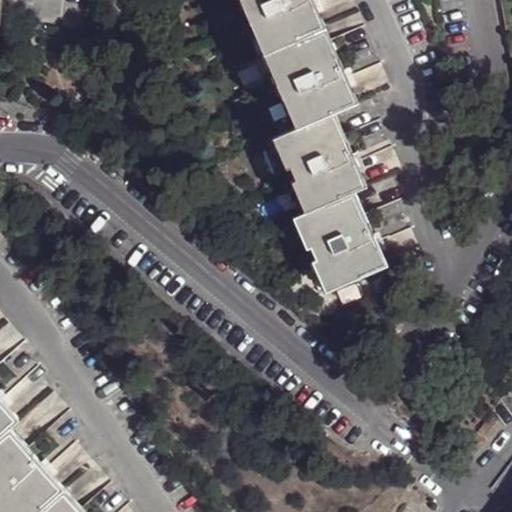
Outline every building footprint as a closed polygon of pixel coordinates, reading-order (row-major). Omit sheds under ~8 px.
[(245,0),(271,60),(332,34),(318,0),(245,0)] [(271,60),(302,134),(343,119),(365,110),(332,34),(271,60)] [(282,143),(312,218),(362,198),(373,193),(343,119),(302,134),(282,143)] [(362,198),(312,218),(300,224),(332,300),(394,275),(362,198)] [(0,434),(9,427),(19,418),(0,396),(0,434)] [(35,511),(63,487),(9,427),(0,434),(0,505),(5,511),(35,511)] [(85,511),(63,487),(35,511),(85,511)]
